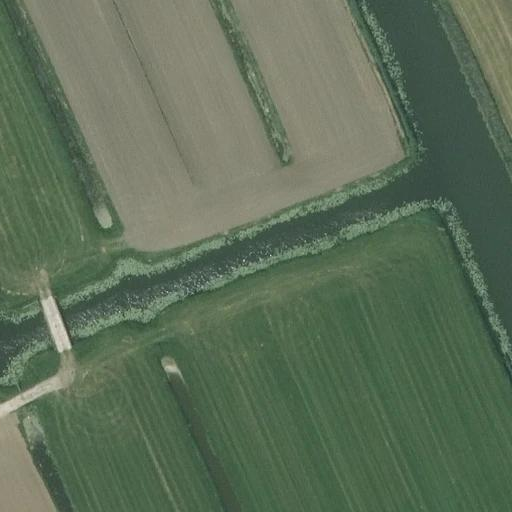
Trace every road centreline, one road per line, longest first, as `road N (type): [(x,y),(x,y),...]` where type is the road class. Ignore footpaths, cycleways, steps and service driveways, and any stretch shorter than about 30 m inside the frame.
road 1 (track): [(0,411),(74,375),(45,277),(156,228)]
road 2 (track): [(74,375),(216,315)]
